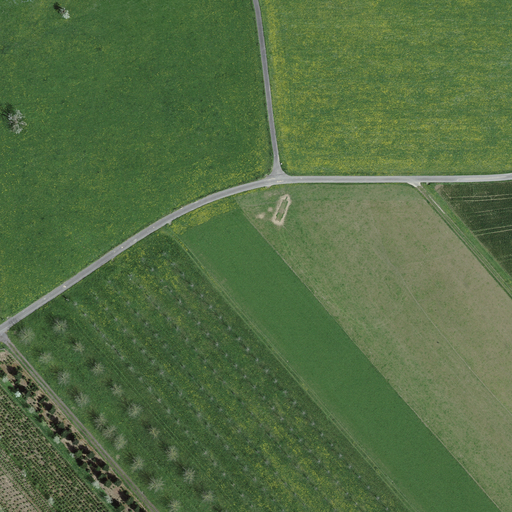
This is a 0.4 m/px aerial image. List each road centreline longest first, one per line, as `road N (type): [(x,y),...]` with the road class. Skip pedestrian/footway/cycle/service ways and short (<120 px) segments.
road 1 (track): [(0,327),(183,210),(278,181),(511,180)]
road 2 (track): [(2,326),(161,511)]
road 3 (track): [(278,181),(254,0)]
road 4 (track): [(413,182),(511,293)]
